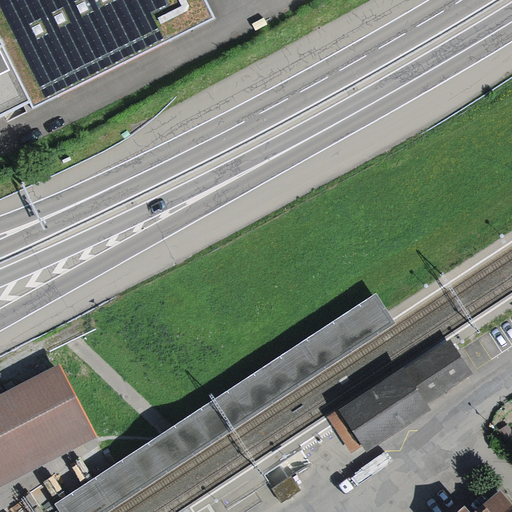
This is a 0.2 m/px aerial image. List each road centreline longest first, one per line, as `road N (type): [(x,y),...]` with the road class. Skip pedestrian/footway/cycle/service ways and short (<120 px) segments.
road 1 (motorway): [(460,0),(89,198)]
road 2 (motorway): [(0,319),(293,146)]
road 3 (motorway): [(0,277),(293,146)]
road 4 (motorway): [(293,146),(511,21)]
road 5 (unclassified): [(449,416),(327,504)]
